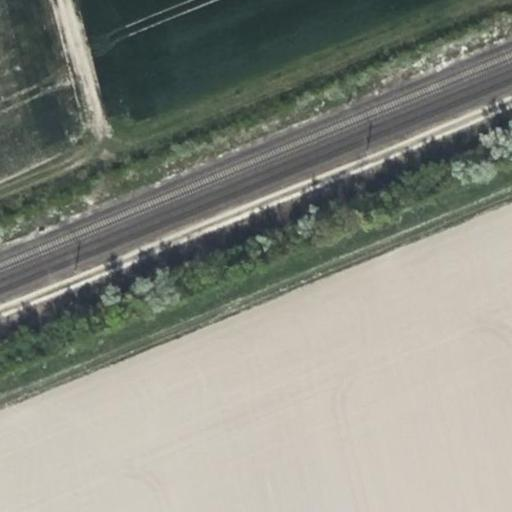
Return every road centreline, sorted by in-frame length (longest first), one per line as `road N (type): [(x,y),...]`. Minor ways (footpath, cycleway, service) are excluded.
road 1 (track): [(511,193),(0,404)]
road 2 (track): [(0,202),(490,0)]
road 3 (track): [(55,0),(95,161)]
